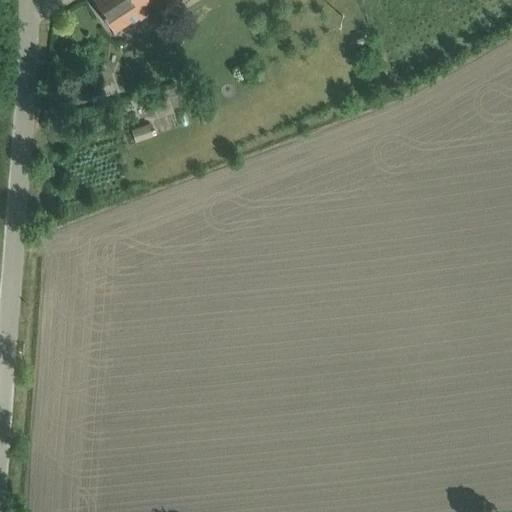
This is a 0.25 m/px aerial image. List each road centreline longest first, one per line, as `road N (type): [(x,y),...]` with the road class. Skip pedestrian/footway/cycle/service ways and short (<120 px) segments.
road 1 (unclassified): [(6,343),(28,0)]
road 2 (unclassified): [(0,471),(6,343)]
